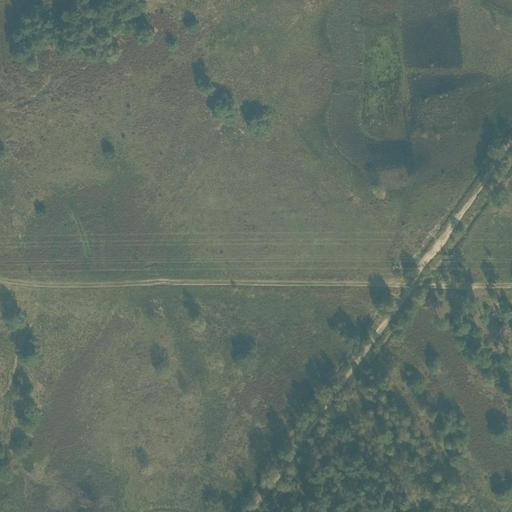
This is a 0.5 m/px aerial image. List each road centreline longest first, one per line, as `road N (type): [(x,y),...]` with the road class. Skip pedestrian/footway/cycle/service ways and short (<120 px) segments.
road 1 (track): [(410,285),(0,279)]
road 2 (track): [(248,511),(410,285)]
road 3 (track): [(410,285),(511,141)]
